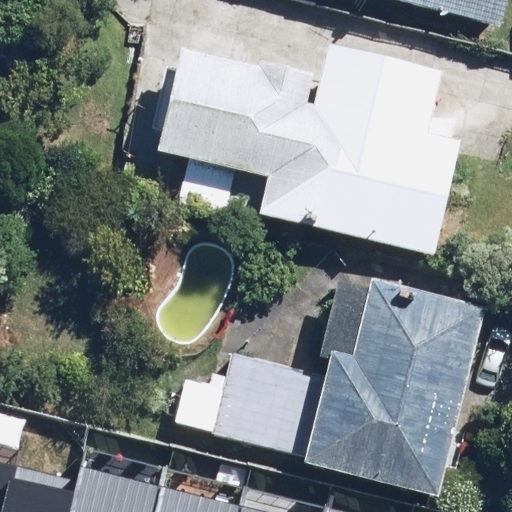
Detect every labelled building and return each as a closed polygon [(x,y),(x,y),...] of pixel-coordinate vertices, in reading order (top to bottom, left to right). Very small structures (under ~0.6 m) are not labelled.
[(511,0),(395,0),(507,28),(511,4),(511,0)] [(181,209),(230,220),(232,208),(274,217),(442,254),(466,144),(432,137),(446,70),(335,46),(328,78),(191,48),(170,147),(194,152),(181,209)] [(440,489),(484,302),(348,271),(304,457),(440,489)] [(151,511),(160,480),(79,459),(72,484),(64,511),(151,511)] [(0,511),(64,511),(72,484),(0,465),(0,511)] [(151,511),(237,511),(241,502),(160,480),(151,511)] [(237,511),(280,511),(241,502),(237,511)]
